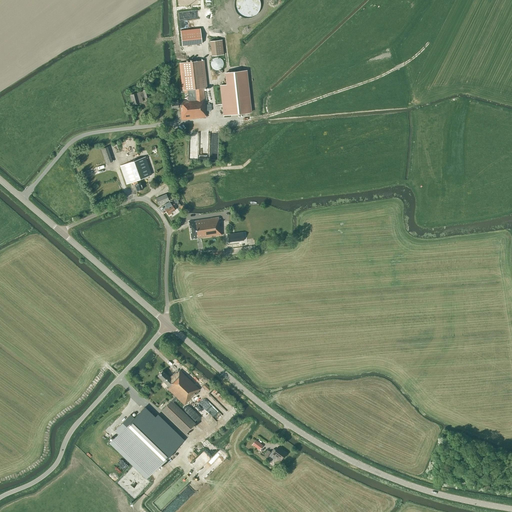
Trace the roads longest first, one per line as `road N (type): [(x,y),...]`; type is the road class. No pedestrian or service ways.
road 1 (secondary): [(511,509),(404,485),(328,449),(277,418),(167,325)]
road 2 (unclassified): [(0,497),(56,465),(73,428),(167,325)]
road 3 (residential): [(167,325),(168,229),(156,209),(137,199),(70,226)]
road 4 (unclassified): [(21,199),(75,138),(160,125)]
road 5 (secondary): [(167,325),(60,231)]
